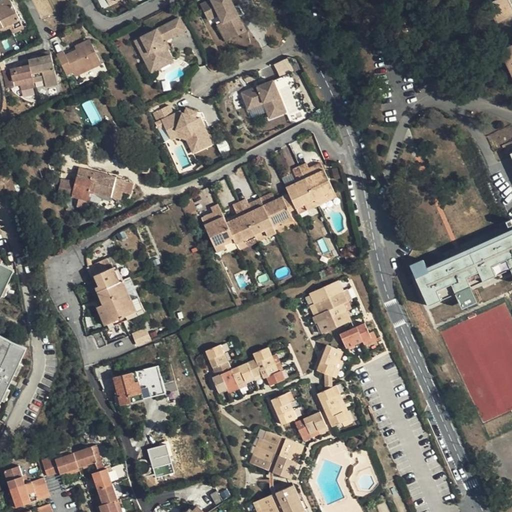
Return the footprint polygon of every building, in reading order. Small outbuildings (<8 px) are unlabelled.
[(0,0),(0,31),(10,26),(12,32),(23,27),(11,0),(0,0)] [(237,0),(220,0),(207,6),(215,21),(226,16),(230,24),(238,40),(253,34),(237,0)] [(511,14),(511,6),(509,0),(495,0),(488,4),(496,22),(511,14)] [(331,12),(332,21),(359,15),(357,7),(331,12)] [(153,51),(161,67),(178,60),(168,40),(192,29),(185,16),(139,38),(147,54),(153,51)] [(230,24),(224,26),(232,43),(238,40),(230,24)] [(77,45),(79,49),(92,43),(90,40),(77,45)] [(92,43),(79,49),(66,55),(64,52),(58,54),(67,75),(86,66),(99,60),(92,43)] [(511,44),(503,49),(511,68),(511,44)] [(44,52),(44,54),(44,56),(39,57),(29,59),(29,65),(34,82),(45,79),(46,86),(58,83),(51,50),(44,52)] [(153,51),(147,54),(154,70),(161,67),(153,51)] [(287,58),(274,64),(279,76),(292,69),(287,58)] [(101,64),(99,60),(86,66),(88,71),(101,64)] [(14,86),(21,85),(25,84),(26,88),(35,86),(34,82),(29,65),(11,68),(14,86)] [(242,90),(248,105),(264,98),(270,114),(288,106),(275,74),(267,78),(242,90)] [(195,128),(200,143),(215,137),(205,110),(202,111),(189,98),(182,102),(179,95),(161,102),(173,124),(181,120),(195,128)] [(181,120),(173,124),(175,130),(181,127),(189,132),(194,146),(200,143),(195,128),(181,120)] [(287,146),(279,149),(286,168),(294,164),(287,146)] [(429,272),(427,268),(424,260),(411,267),(429,306),(495,276),(497,279),(511,272),(511,152),(509,154),(511,160),(511,229),(480,244),(483,248),(429,272)] [(322,163),(309,168),(311,173),(324,167),(322,163)] [(301,166),(316,200),(335,192),(324,167),(311,173),(309,168),(307,164),(301,166)] [(316,200),(301,166),(293,170),(297,179),(295,180),(285,184),(289,193),(297,209),(316,200)] [(79,169),(76,182),(62,178),(58,193),(96,203),(102,199),(111,201),(112,197),(120,199),(125,180),(79,169)] [(283,180),(285,184),(295,180),(293,175),(283,180)] [(316,200),(319,206),(338,198),(335,192),(316,200)] [(261,198),(263,202),(274,197),(273,193),(261,198)] [(263,202),(274,227),(282,223),(284,225),(294,220),(291,212),(297,209),(289,193),(276,199),(274,197),(263,202)] [(263,202),(261,198),(249,204),(251,208),(263,202)] [(241,202),(244,211),(251,208),(249,204),(247,199),(241,202)] [(319,206),(316,200),(297,209),(299,215),(319,206)] [(256,236),(244,211),(241,202),(233,206),(237,214),(225,219),(234,240),(236,244),(245,240),(256,236)] [(256,236),(257,237),(266,233),(265,230),(274,227),(263,202),(251,208),(244,211),(256,236)] [(225,219),(219,204),(212,208),(216,217),(213,217),(204,222),(215,247),(224,244),(234,240),(225,219)] [(202,218),(204,222),(213,217),(212,214),(202,218)] [(274,227),(277,233),(285,229),(284,225),(282,223),(274,227)] [(277,233),(274,227),(265,230),(266,233),(267,236),(268,237),(277,233)] [(236,244),(239,250),(248,246),(245,240),(236,244)] [(226,249),(224,244),(215,247),(217,253),(226,249)] [(480,244),(427,268),(429,272),(483,248),(480,244)] [(115,267),(118,265),(116,261),(115,262),(113,257),(87,268),(94,284),(100,297),(103,305),(100,306),(98,307),(106,325),(138,311),(133,299),(124,279),(121,281),(115,267)] [(0,295),(2,296),(14,269),(1,263),(2,261),(0,259),(0,295)] [(124,279),(118,265),(115,267),(121,281),(124,279)] [(430,310),(497,279),(495,276),(429,306),(430,310)] [(343,304),(349,302),(344,291),(339,281),(310,294),(315,304),(319,315),(315,316),(322,334),(351,322),(343,304)] [(95,300),(97,299),(100,297),(94,284),(89,286),(95,300)] [(348,289),(344,291),(349,302),(353,300),(348,289)] [(138,311),(144,308),(139,296),(133,299),(138,311)] [(310,306),(315,316),(319,315),(315,304),(310,306)] [(139,314),(138,311),(106,325),(107,328),(139,314)] [(346,349),(363,341),(371,337),(369,333),(365,324),(341,335),(346,349)] [(137,347),(151,340),(146,328),(131,334),(137,347)] [(374,331),(369,333),(371,337),(363,341),(365,346),(378,340),(374,331)] [(101,332),(94,335),(100,348),(107,345),(101,332)] [(0,345),(12,341),(0,335),(0,345)] [(12,341),(0,345),(0,400),(2,401),(27,349),(12,341)] [(219,393),(228,389),(238,385),(262,374),(264,379),(267,378),(271,386),(285,380),(281,371),(278,372),(268,347),(253,354),(256,360),(231,370),(221,345),(207,351),(217,376),(213,378),(219,393)] [(335,368),(339,360),(342,352),(327,345),(317,371),(325,374),(332,377),(335,368)] [(120,405),(165,394),(158,367),(114,378),(120,405)] [(240,389),(238,385),(228,389),(229,393),(240,389)] [(333,388),(325,391),(318,394),(333,427),(343,423),(347,421),(343,411),(340,403),(336,395),(333,388)] [(287,394),(272,400),(282,424),(297,418),(287,394)] [(345,426),(353,423),(347,409),(343,411),(347,421),(343,423),(345,426)] [(296,423),(302,437),(311,433),(318,430),(327,427),(321,412),(296,423)] [(255,462),(275,454),(282,437),(266,431),(263,439),(260,448),(257,457),(255,462)] [(275,454),(281,452),(286,438),(282,437),(275,454)] [(281,452),(301,444),(286,438),(281,452)] [(165,444),(147,449),(152,468),(171,462),(165,444)] [(301,444),(281,452),(273,472),(287,478),(291,469),(294,461),(297,453),(301,444)] [(99,448),(94,449),(99,464),(98,464),(101,474),(107,472),(99,448)] [(99,464),(94,449),(77,455),(81,470),(85,469),(90,467),(98,464),(99,464)] [(281,452),(275,454),(269,471),(273,472),(281,452)] [(275,454),(255,462),(253,465),(269,471),(275,454)] [(80,470),(75,455),(45,465),(49,479),(62,475),(62,476),(80,470)] [(153,469),(156,477),(173,472),(171,464),(153,469)] [(6,471),(13,490),(28,486),(26,477),(22,466),(6,471)] [(81,473),(80,470),(62,476),(63,479),(81,473)] [(109,471),(107,472),(101,474),(94,476),(102,498),(105,506),(115,503),(120,501),(109,471)] [(47,480),(35,483),(41,501),(53,497),(47,480)] [(13,490),(16,500),(19,509),(34,504),(28,486),(13,490)] [(302,511),(302,510),(298,501),(295,494),(292,486),(278,492),(286,511),(302,511)] [(286,511),(278,492),(273,494),(280,511),(286,511)] [(280,511),(273,494),(258,501),(261,509),(262,511),(280,511)] [(123,511),(120,501),(115,503),(117,511),(123,511)] [(105,506),(100,508),(101,511),(117,511),(115,503),(105,506)]
